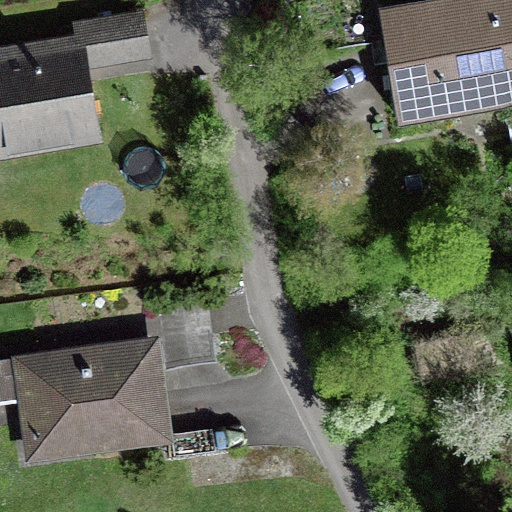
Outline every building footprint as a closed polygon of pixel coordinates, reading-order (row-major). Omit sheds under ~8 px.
[(511,0),(382,0),(378,1),(398,117),(511,97),(511,0)] [(153,54),(144,5),(71,17),(73,28),(0,40),(0,153),(103,136),(97,98),(91,65),(153,54)] [(165,367),(217,360),(209,299),(157,306),(160,331),(165,367)] [(0,396),(17,395),(25,456),(174,437),(168,389),(165,367),(160,331),(11,350),(12,353),(0,354),(0,396)] [(479,332),(416,338),(419,377),(482,371),(479,332)]
